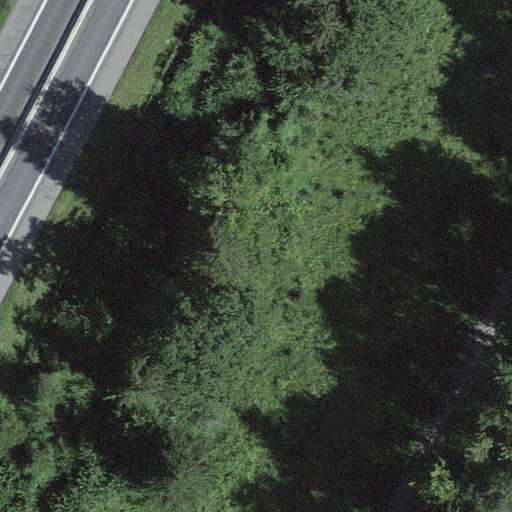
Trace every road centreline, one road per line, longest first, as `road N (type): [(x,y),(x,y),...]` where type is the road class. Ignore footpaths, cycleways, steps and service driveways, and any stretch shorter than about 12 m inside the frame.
road 1 (track): [(379,511),(511,250)]
road 2 (trunk): [(0,216),(114,0)]
road 3 (trunk): [(64,0),(0,126)]
